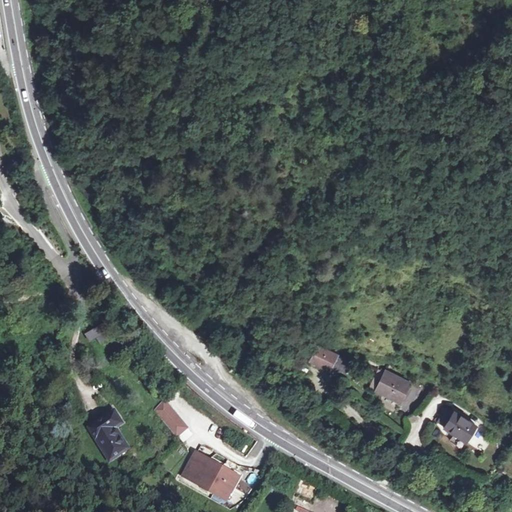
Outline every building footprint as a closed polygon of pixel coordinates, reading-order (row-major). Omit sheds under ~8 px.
[(88,341),(96,337),(99,343),(105,339),(98,325),(84,333),(88,341)] [(341,376),(348,362),(318,348),(311,362),(341,376)] [(403,403),(412,383),(387,369),(385,373),(380,371),(371,386),(403,403)] [(179,438),(190,428),(167,404),(156,413),(179,438)] [(476,430),(479,423),(460,411),(458,413),(450,407),(443,420),(451,426),(449,428),(469,441),(476,430)] [(90,426),(111,457),(128,446),(116,427),(122,421),(113,410),(90,426)] [(225,501),(239,476),(197,451),(182,474),(225,501)] [(248,483),(256,485),(258,476),(250,474),(248,483)]
